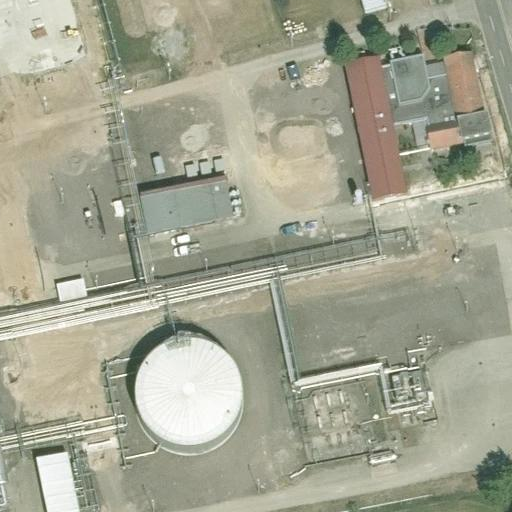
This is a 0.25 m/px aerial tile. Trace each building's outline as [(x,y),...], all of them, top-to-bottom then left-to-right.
[(446,61),(459,124),(492,117),(479,54),(446,61)] [(386,70),(398,127),(414,124),(416,133),(432,129),(459,124),(446,61),(445,57),(386,70)] [(348,66),(376,199),(411,192),(398,127),(386,70),(384,59),(348,66)] [(459,124),(464,145),(497,138),(492,117),(459,124)] [(432,129),(437,150),(464,145),(459,124),(432,129)] [(137,204),(145,243),(232,226),(225,187),(137,204)] [(161,358),(146,371),(137,389),(134,408),(138,427),(149,443),(164,455),(183,461),(200,461),(216,456),(230,446),(240,432),(246,416),(246,399),(242,383),(232,368),(217,356),(198,350),(179,351),(161,358)] [(82,511),(70,457),(39,464),(49,511),(82,511)]
